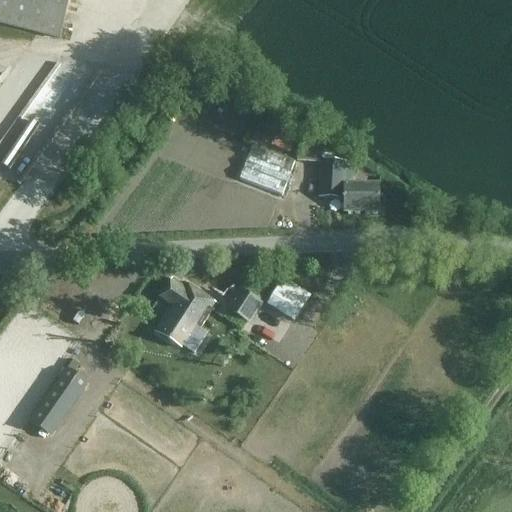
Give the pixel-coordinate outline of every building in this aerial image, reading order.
[(0,0),(0,23),(60,39),(70,0),(0,0)] [(290,153),(297,135),(279,128),(272,146),(290,153)] [(287,195),(300,159),(257,144),(245,180),(287,195)] [(322,160),(321,164),(319,198),(344,200),(344,213),(380,212),(380,184),(353,184),(354,168),(345,167),(346,162),(322,160)] [(201,329),(212,310),(213,311),(217,304),(184,282),(182,285),(172,278),(159,298),(171,306),(155,331),(160,334),(160,335),(182,348),(196,326),(201,329)] [(251,297),(238,289),(225,309),(250,325),(261,308),(259,307),(262,303),(260,302),(265,294),(257,289),(251,297)] [(60,377),(28,422),(51,438),(83,393),(60,377)]
